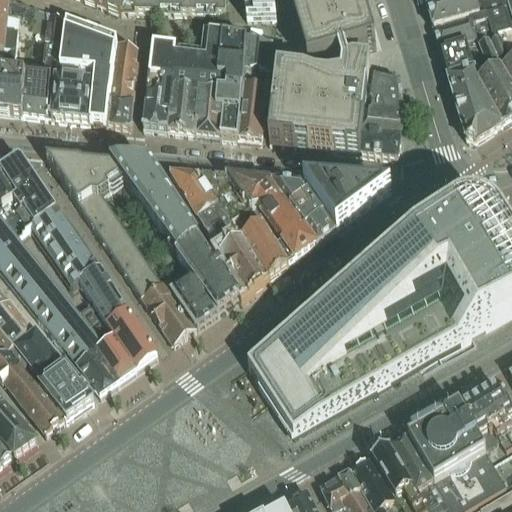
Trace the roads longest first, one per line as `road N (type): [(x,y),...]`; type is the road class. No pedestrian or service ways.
road 1 (residential): [(441,207),(362,181),(19,142)]
road 2 (tertiary): [(441,207),(190,388)]
road 3 (residential): [(19,142),(190,388)]
road 4 (tertiary): [(295,473),(486,365)]
road 5 (tertiary): [(190,388),(15,511)]
road 6 (tertiary): [(443,153),(398,0)]
road 7 (residential): [(149,39),(78,21),(36,0)]
